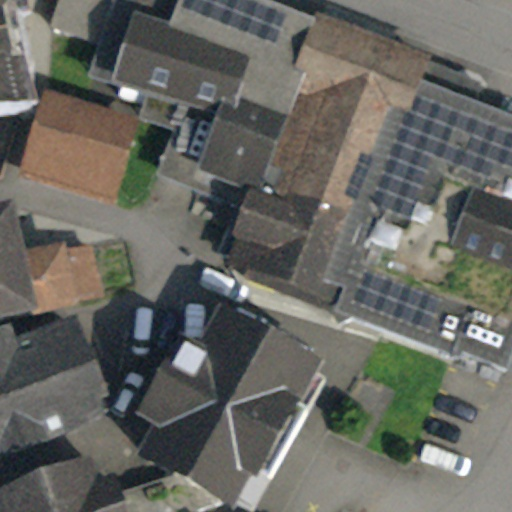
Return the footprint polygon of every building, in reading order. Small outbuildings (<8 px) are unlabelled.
[(201,67),(287,99),(306,48),(178,0),(121,0),(90,82),(182,117),(201,67)] [(0,123),(19,119),(0,26),(0,123)] [(500,382),(511,349),(511,145),(408,106),(414,89),(306,48),(287,99),(348,122),(281,300),(500,382)] [(252,205),(284,124),(223,100),(191,181),(252,205)] [(50,115),(33,175),(109,197),(125,137),(50,115)] [(5,208),(0,209),(0,306),(70,290),(60,246),(16,256),(5,208)] [(232,499),(309,364),(222,315),(204,346),(190,339),(150,410),(163,417),(145,449),(232,499)] [(0,443),(97,409),(68,328),(15,347),(11,336),(0,340),(0,443)] [(85,471),(0,500),(4,511),(111,511),(104,487),(92,491),(85,471)]
